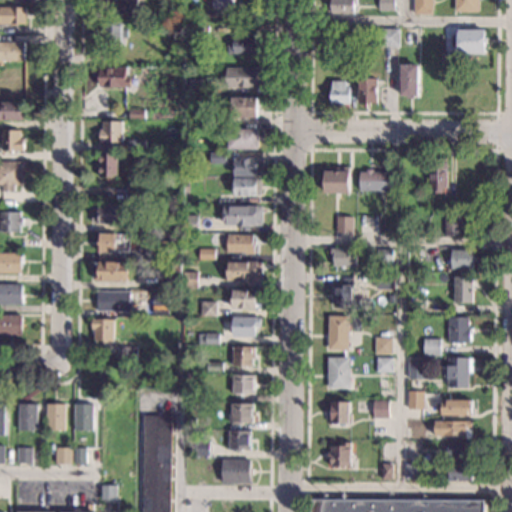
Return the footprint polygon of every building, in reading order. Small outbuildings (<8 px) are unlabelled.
[(136,0),(136,17),(115,17),(115,0),(136,0)] [(230,0),(230,10),(211,9),(211,0),(230,0)] [(355,0),(355,6),(354,6),(354,14),(330,13),(330,0),(355,0)] [(393,0),(393,10),(378,10),(378,0),(393,0)] [(431,0),(431,14),(413,14),(413,0),(431,0)] [(478,0),(478,12),(454,12),(454,0),(478,0)] [(25,24),(0,24),(0,7),(25,8),(25,24)] [(198,19),(182,19),(183,8),(198,8),(198,19)] [(122,23),(122,29),(126,30),(126,38),(122,38),(122,44),(102,44),(103,22),(122,23)] [(398,47),(378,47),(378,28),(399,29),(398,47)] [(484,55),(457,54),(457,30),(484,30),(484,55)] [(357,31),(356,47),(346,46),(346,31),(357,31)] [(257,54),(227,54),(227,44),(232,44),(232,38),(257,38),(257,54)] [(24,51),(26,51),(27,61),(0,61),(0,42),(23,42),(24,51)] [(456,68),(441,68),(441,52),(456,52),(456,68)] [(417,96),(413,96),(413,99),(407,99),(407,96),(400,96),(400,65),(417,65),(417,96)] [(438,96),(421,96),(421,65),(438,65),(438,96)] [(21,76),(29,76),(29,89),(2,89),(2,67),(21,67),(21,76)] [(129,69),(129,88),(98,87),(99,68),(129,69)] [(261,68),(261,87),(256,87),(256,88),(226,88),(226,68),(261,68)] [(377,103),(357,103),(357,77),(377,77),(377,103)] [(201,94),(187,94),(187,79),(202,79),(201,94)] [(345,87),(350,87),(349,104),(331,103),(331,81),(345,81),(345,87)] [(23,120),(0,120),(0,98),(23,98),(23,120)] [(256,118),(231,117),(232,98),(257,98),(256,118)] [(143,119),(128,119),(128,110),(143,110),(143,119)] [(122,142),(99,143),(99,129),(101,129),(101,122),(122,122),(122,142)] [(259,130),(258,149),(228,149),(228,129),(259,130)] [(20,138),(23,138),(23,151),(1,151),(0,130),(20,130),(20,138)] [(145,150),(128,150),(128,140),(145,140),(145,150)] [(118,177),(100,177),(100,152),(118,152),(118,177)] [(225,163),(210,164),(210,153),(225,152),(225,163)] [(262,176),(234,175),(234,158),(262,158),(262,176)] [(445,162),(447,162),(447,188),(445,188),(445,193),(434,193),(434,188),(430,188),(430,159),(445,159),(445,162)] [(24,179),(21,179),(21,185),(14,185),(14,191),(2,191),(2,185),(0,185),(0,161),(24,162),(24,179)] [(372,173),(393,173),(392,191),(359,190),(359,172),(366,172),(367,170),(373,170),(372,173)] [(349,195),(319,195),(319,171),(333,171),(333,183),(335,183),(335,171),(349,171),(349,195)] [(260,179),(260,195),(233,195),(234,178),(260,179)] [(144,201),(127,201),(127,184),(144,184),(144,201)] [(122,224),(94,224),(94,205),(122,205),(122,224)] [(261,206),(261,225),(223,224),(224,205),(261,206)] [(19,218),(22,218),(22,226),(20,226),(20,232),(0,232),(0,212),(19,212),(19,218)] [(198,216),(198,232),(181,231),(182,215),(198,216)] [(329,215),(329,230),(319,230),(319,215),(329,215)] [(347,230),(337,230),(337,215),(347,215),(347,230)] [(459,236),(444,236),(444,221),(447,221),(459,221),(459,236)] [(129,234),(128,252),(99,250),(100,233),(129,234)] [(252,241),(255,241),(255,254),(244,254),(244,252),(226,252),(226,235),(252,235),(252,241)] [(175,260),(156,260),(156,241),(157,241),(175,241),(175,260)] [(356,267),(333,266),(333,258),(330,257),(330,248),(356,249),(356,267)] [(215,260),(199,260),(199,249),(215,249),(215,260)] [(392,250),(392,268),(380,268),(380,261),(376,261),(376,249),(392,250)] [(472,269),(450,269),(451,250),(472,250),(472,269)] [(21,274),(0,273),(0,253),(21,253),(21,274)] [(128,281),(95,281),(95,279),(90,279),(91,261),(128,261),(128,281)] [(262,261),(262,281),(226,281),(227,261),(262,261)] [(180,280),(163,279),(163,262),(180,262),(180,280)] [(197,272),(197,288),(182,287),(183,272),(197,272)] [(393,289),(375,289),(375,273),(393,273),(393,289)] [(473,277),(472,303),(453,303),(454,277),(473,277)] [(22,304),(0,304),(0,284),(22,284),(22,304)] [(352,298),(360,298),(360,308),(334,307),(334,284),(353,285),(352,298)] [(260,289),(263,291),(263,302),(261,304),(261,308),(256,308),(256,310),(230,309),(231,288),(260,289)] [(130,311),(97,311),(97,291),(130,291),(130,311)] [(168,316),(153,316),(154,297),(169,297),(168,316)] [(216,317),(199,316),(200,301),(216,301),(216,317)] [(420,311),(412,312),(412,304),(420,304),(420,311)] [(21,336),(0,335),(0,315),(22,315),(21,336)] [(348,350),(327,350),(327,316),(348,316),(348,350)] [(255,318),(261,318),(261,327),(255,327),(255,337),(232,337),(232,317),(255,317),(255,318)] [(468,328),(470,328),(470,343),(448,343),(448,317),(468,317),(468,328)] [(114,319),(113,345),(102,345),(103,341),(94,341),(94,329),(91,329),(92,318),(114,319)] [(219,333),(218,345),(197,344),(197,334),(204,334),(204,333),(219,333)] [(391,354),(374,354),(375,338),(391,338),(391,354)] [(440,356),(423,356),(423,339),(441,339),(440,356)] [(137,347),(137,362),(121,362),(122,346),(137,347)] [(255,348),(254,358),(252,358),(252,366),(231,366),(232,347),(255,348)] [(349,389),(327,389),(327,357),(349,357),(349,389)] [(392,373),(376,373),(376,357),(393,358),(392,373)] [(425,379),(408,379),(408,357),(425,357),(425,379)] [(473,373),(469,373),(469,388),(447,388),(448,358),(473,358),(473,373)] [(222,372),(206,372),(206,362),(222,362),(222,372)] [(254,395),(232,394),(232,375),(255,375),(254,395)] [(424,409),(407,409),(407,391),(424,391),(424,409)] [(471,416),(441,415),(441,399),(449,399),(471,399),(471,416)] [(388,418),(372,418),(373,400),(389,400),(388,418)] [(349,424),(330,424),(330,401),(348,402),(349,402),(349,424)] [(37,431),(18,430),(18,403),(37,403),(37,431)] [(252,422),(241,422),(241,424),(233,424),(233,422),(228,422),(228,414),(230,414),(230,403),(253,403),(252,422)] [(65,431),(47,430),(47,404),(65,404),(65,431)] [(93,431),(74,430),(75,404),(94,404),(93,431)] [(170,511),(142,511),(143,415),(171,416),(170,511)] [(472,421),(471,439),(465,439),(465,437),(434,436),(434,420),(472,421)] [(423,437),(408,437),(409,425),(423,425),(423,437)] [(250,449),(240,449),(240,451),(231,451),(231,449),(228,449),(228,431),(230,431),(250,431),(250,449)] [(210,456),(193,456),(193,441),(210,441),(210,456)] [(351,467),(329,467),(329,460),(326,460),(326,452),(329,452),(329,446),(340,446),(340,442),(351,442),(351,467)] [(471,460),(448,460),(448,442),(451,442),(471,442),(471,460)] [(32,464),(17,464),(17,447),(32,447),(32,464)] [(72,464),(55,464),(55,448),(72,448),(72,464)] [(86,463),(74,463),(74,448),(86,448),(86,463)] [(250,474),(251,474),(251,484),(221,484),(222,459),(250,460),(250,474)] [(471,481),(448,481),(448,463),(471,463),(471,481)] [(392,480),(380,480),(381,464),(392,464),(392,480)] [(420,480),(405,480),(405,464),(420,464),(420,480)] [(116,485),(116,501),(101,500),(102,484),(116,485)] [(484,511),(485,501),(311,499),(310,511),(484,511)] [(265,501),(264,511),(226,511),(227,508),(231,508),(231,502),(249,503),(249,500),(265,501)]
